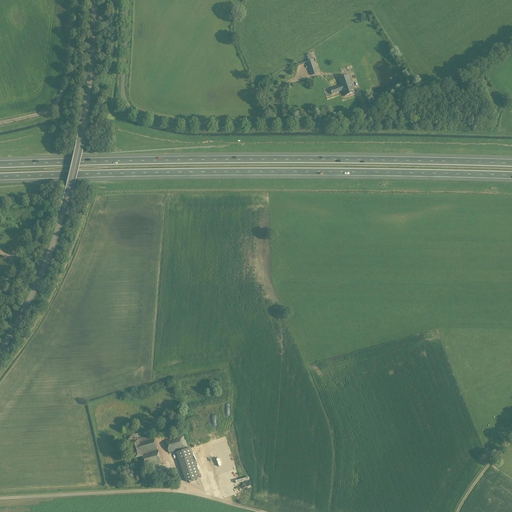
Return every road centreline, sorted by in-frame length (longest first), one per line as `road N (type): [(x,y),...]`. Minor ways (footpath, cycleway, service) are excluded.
road 1 (unclassified): [(126,0),(123,98),(136,113),(174,122),(343,122),(432,89),(511,42)]
road 2 (motorway): [(0,176),(511,175)]
road 3 (motorway): [(511,163),(0,164)]
road 4 (tertiary): [(0,348),(60,225),(80,141),(94,0)]
road 5 (unclassified): [(0,499),(203,493)]
road 6 (unclassified): [(74,0),(60,100),(0,123)]
